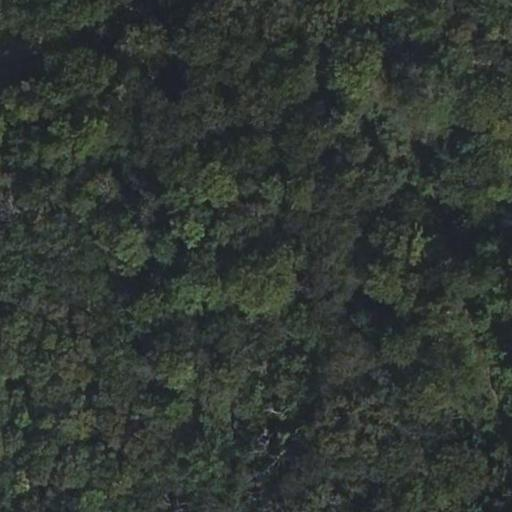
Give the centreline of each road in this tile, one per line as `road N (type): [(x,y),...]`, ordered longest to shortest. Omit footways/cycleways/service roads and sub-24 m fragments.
road 1 (track): [(511,387),(367,0)]
road 2 (track): [(0,61),(168,0)]
